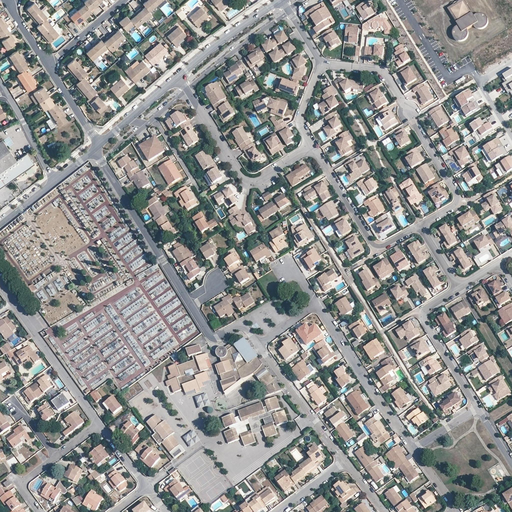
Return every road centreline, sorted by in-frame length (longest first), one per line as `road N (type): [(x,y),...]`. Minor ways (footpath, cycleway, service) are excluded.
road 1 (residential): [(421,225),(455,206),(458,196),(389,79),(374,69),(323,67)]
road 2 (residential): [(312,145),(262,179),(242,178),(178,76)]
road 3 (residential): [(191,306),(96,146)]
road 4 (residential): [(315,303),(414,451)]
road 5 (residential): [(98,424),(0,285)]
road 6 (residential): [(312,145),(377,246),(421,225)]
road 7 (residential): [(479,407),(423,318),(458,288)]
road 8 (residential): [(344,460),(259,345)]
road 9 (tertiary): [(178,76),(279,0)]
